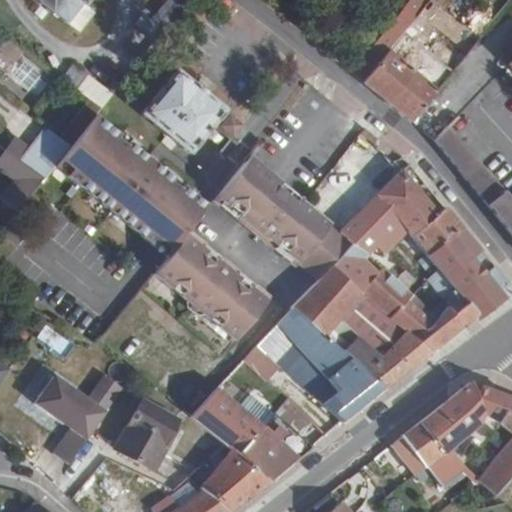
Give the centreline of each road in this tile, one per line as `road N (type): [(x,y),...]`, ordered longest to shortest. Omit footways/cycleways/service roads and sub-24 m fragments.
road 1 (unknown): [(353,94),(261,209),(258,248),(275,298),(237,350),(203,372),(145,334)]
road 2 (residential): [(511,256),(413,143),(235,0)]
road 3 (residential): [(273,509),(494,335)]
